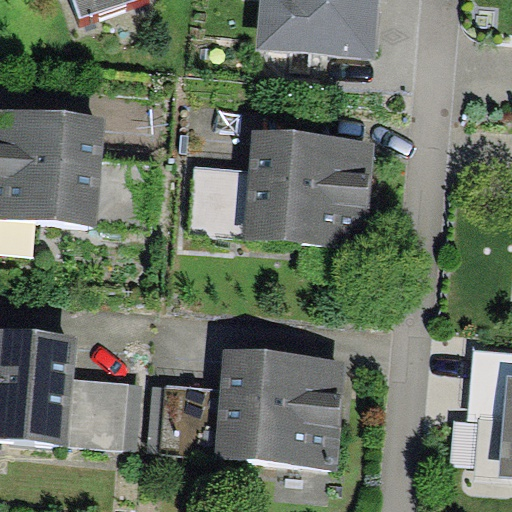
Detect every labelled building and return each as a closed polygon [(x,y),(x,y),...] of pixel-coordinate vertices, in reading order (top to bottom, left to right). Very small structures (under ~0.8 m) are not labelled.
[(74,0),(81,18),(138,0),(74,0)] [(261,0),(257,50),(376,59),(380,0),(261,0)] [(99,159),(102,120),(0,113),(0,221),(96,226),(97,209),(144,211),(147,161),(99,159)] [(360,248),(366,143),(250,136),(248,168),(194,165),(190,227),(246,230),(245,241),(360,248)] [(72,380),(75,338),(0,333),(0,441),(136,450),(140,385),(72,380)] [(336,463),(343,361),(221,353),(218,393),(164,389),(159,450),(336,463)] [(473,481),(511,483),(511,356),(473,354),(469,425),(476,425),(473,481)]
